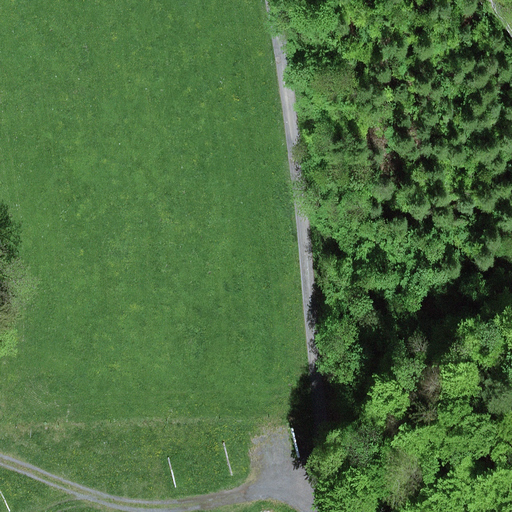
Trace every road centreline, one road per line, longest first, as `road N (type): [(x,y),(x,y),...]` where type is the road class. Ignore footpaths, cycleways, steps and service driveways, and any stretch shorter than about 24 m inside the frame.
road 1 (track): [(273,0),(331,511)]
road 2 (track): [(328,473),(223,501),(122,506),(0,458)]
